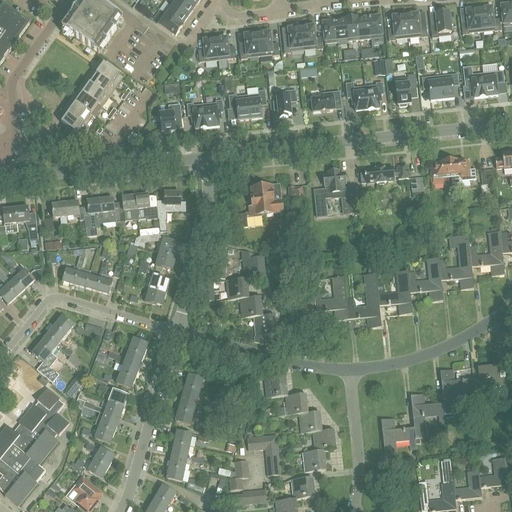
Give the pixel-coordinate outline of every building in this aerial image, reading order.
[(111,38),(117,30),(122,22),(123,21),(122,21),(117,18),(117,17),(116,17),(111,13),(112,13),(110,12),(110,13),(105,9),(106,9),(105,8),(104,8),(100,5),(99,4),(98,4),(94,1),(92,0),(93,0),(92,0),(84,0),(77,10),(77,9),(72,16),(73,16),(64,29),(63,29),(63,30),(64,31),(64,30),(69,34),(70,35),(75,38),(76,39),(77,40),(78,38),(82,41),(81,42),(80,42),(81,43),(82,43),(87,46),(86,47),(87,47),(88,47),(92,51),(93,52),(93,51),(98,55),(99,55),(100,54),(99,54),(100,54),(110,39),(111,39),(111,38)] [(188,18),(195,9),(182,0),(174,0),(170,6),(188,18)] [(182,0),(195,9),(201,0),(182,0)] [(3,5),(0,9),(0,66),(30,24),(3,5)] [(182,27),(188,18),(170,6),(164,15),(182,27)] [(504,29),(511,27),(511,6),(501,7),(504,29)] [(479,10),(482,34),(495,32),(495,33),(501,33),(500,20),(494,21),(492,9),(479,10)] [(482,34),(479,10),(467,12),(468,24),(462,25),(463,37),(469,36),(469,35),(482,34)] [(437,27),(431,28),(432,40),(439,39),(452,37),(451,26),(453,26),(452,19),(450,19),(449,11),(442,12),(442,14),(436,15),(437,27)] [(183,28),(182,27),(164,15),(157,24),(176,38),(183,28)] [(418,15),(406,17),(408,40),(421,39),(421,40),(428,39),(426,26),(420,27),(418,15)] [(408,40),(406,17),(393,18),(394,30),(388,31),(389,43),(396,42),(396,41),(408,40)] [(369,19),(371,41),(383,39),(381,18),(369,19)] [(348,43),(360,42),(357,19),(346,21),(348,43)] [(358,19),(357,19),(360,42),(371,41),(369,19),(358,20),(358,19)] [(346,22),(335,23),(337,44),(338,44),(337,41),(348,40),(348,43),(346,21),(346,22)] [(325,46),(337,44),(335,23),(323,24),(325,46)] [(301,29),(303,49),(316,48),(316,52),(323,51),(322,39),(315,39),(314,27),(301,29)] [(291,51),(303,49),(301,29),(288,30),(290,42),(283,43),(285,55),(291,54),(291,51)] [(257,35),(260,58),(273,57),(273,58),(279,57),(278,45),(272,46),(270,33),(257,35)] [(257,35),(245,36),(246,48),(240,49),(241,61),(248,61),(248,60),(260,58),(257,35)] [(215,40),(218,62),(236,60),(235,48),(228,49),(227,39),(215,40)] [(200,64),(218,62),(215,40),(204,42),(205,51),(198,52),(200,64)] [(97,75),(116,89),(123,79),(104,65),(104,66),(97,75)] [(483,75),(486,99),(498,97),(497,85),(505,85),(503,73),(483,75)] [(486,99),(483,75),(472,76),(472,74),(465,75),(467,87),(470,86),(471,93),(473,93),(474,100),(486,99)] [(109,99),(116,89),(97,75),(90,85),(109,99)] [(410,91),(417,90),(415,76),(408,77),(408,79),(395,81),(398,107),(400,107),(400,109),(407,108),(407,106),(412,105),(411,101),(410,91)] [(440,78),(442,102),(454,100),(453,88),(459,88),(458,76),(440,78)] [(442,102),(440,78),(422,80),(423,92),(429,91),(431,103),(442,102)] [(356,113),(368,112),(365,88),(354,89),(353,84),(346,85),(347,100),(354,99),(356,113)] [(376,87),(365,88),(368,112),(380,111),(379,103),(381,103),(380,96),(384,96),(383,84),(376,85),(376,87)] [(90,85),(83,95),(98,106),(102,109),(109,99),(90,85)] [(180,85),(164,86),(165,96),(181,95),(180,85)] [(248,97),(250,121),(262,120),(261,108),(267,107),(265,92),(258,93),(259,96),(248,97)] [(278,112),(279,120),(288,119),(288,117),(292,116),(290,104),(297,104),(296,92),(276,94),(277,103),(273,103),(274,112),(278,112)] [(334,106),(341,105),(340,93),(323,95),(324,100),(312,101),(313,114),(335,112),(334,106)] [(98,106),(83,95),(76,105),(91,116),(93,117),(95,118),(102,109),(98,106)] [(250,121),(248,97),(237,98),(236,96),(229,97),(230,111),(237,110),(238,122),(250,121)] [(216,105),(205,106),(208,130),(219,128),(219,121),(221,121),(220,114),(224,114),(223,102),(216,103),(216,105)] [(76,105),(69,114),(84,125),(86,127),(93,117),(91,116),(76,105)] [(196,131),(208,130),(205,106),(194,107),(194,105),(187,106),(188,118),(192,117),(193,124),(195,124),(196,131)] [(162,134),(176,133),(175,121),(182,120),(180,106),(169,107),(169,114),(160,115),(162,134)] [(77,135),(84,125),(69,114),(62,124),(77,135)] [(510,187),(511,186),(511,154),(503,156),(503,159),(496,160),(497,170),(504,169),(504,171),(511,170),(511,178),(509,179),(510,187)] [(450,162),(451,178),(452,185),(461,184),(461,182),(476,180),(475,169),(470,170),(469,162),(459,163),(459,161),(450,162)] [(448,178),(451,178),(450,162),(440,163),(441,165),(431,166),(433,187),(444,186),(444,182),(449,182),(448,178)] [(394,178),(398,177),(398,181),(408,180),(408,176),(407,170),(407,167),(397,168),(397,172),(393,172),(393,168),(388,169),(387,168),(371,170),(372,171),(364,171),(365,175),(360,176),(361,185),(377,183),(377,184),(386,183),(386,182),(394,181),(394,178)] [(488,187),(487,182),(486,172),(479,173),(481,187),(488,187)] [(324,180),(323,180),(323,185),(325,185),(325,190),(314,192),(317,219),(328,218),(326,200),(332,199),(332,200),(347,199),(348,216),(359,215),(357,202),(356,188),(346,190),(344,190),(344,185),(345,185),(345,183),(346,183),(345,178),(344,178),(344,175),(339,176),(338,173),(329,174),(329,177),(324,178),(324,180)] [(262,228),(261,218),(262,216),(274,215),(274,214),(281,213),(278,187),(250,190),(252,208),(248,208),(249,215),(237,217),(239,231),(262,228)] [(290,201),(308,199),(306,188),(288,190),(290,201)] [(181,213),(185,213),(185,203),(179,203),(179,194),(163,194),(163,207),(179,207),(179,211),(181,211),(181,213)] [(151,221),(151,216),(150,209),(148,209),(147,195),(134,197),(136,222),(146,221),(146,222),(151,221)] [(136,222),(134,197),(121,198),(122,212),(123,215),(118,215),(119,223),(119,224),(136,222)] [(118,215),(114,216),(112,199),(98,200),(101,222),(114,221),(114,223),(119,223),(118,215)] [(82,208),(83,220),(84,228),(85,238),(97,237),(96,229),(101,228),(101,222),(98,200),(86,202),(86,208),(82,208)] [(64,204),(65,219),(78,217),(77,203),(64,204)] [(66,229),(65,219),(64,204),(51,206),(52,220),(59,219),(60,230),(66,229)] [(511,208),(509,209),(510,218),(511,217),(511,244),(508,244),(507,235),(500,235),(502,255),(511,254),(511,208)] [(16,225),(29,223),(28,229),(30,249),(35,248),(35,246),(37,246),(35,223),(33,216),(28,216),(27,209),(15,210),(16,225)] [(16,225),(15,210),(2,212),(4,226),(16,225)] [(475,248),(469,249),(471,269),(491,267),(492,278),(504,277),(502,255),(500,235),(500,234),(498,234),(498,230),(491,231),(491,235),(489,235),(491,257),(476,258),(475,248)] [(469,249),(469,248),(468,237),(449,239),(450,249),(458,249),(460,270),(445,272),(444,261),(438,262),(441,282),(461,280),(462,291),(473,290),(471,269),(469,249)] [(159,254),(175,259),(179,246),(173,244),(173,243),(163,240),(159,254)] [(45,244),(45,252),(62,250),(61,242),(45,244)] [(257,257),(241,252),(242,261),(244,261),(245,281),(246,280),(265,279),(263,259),(257,259),(257,257)] [(49,265),(56,265),(55,254),(48,255),(49,265)] [(171,271),(175,259),(159,254),(155,268),(165,271),(166,269),(171,271)] [(8,257),(0,258),(10,270),(16,266),(8,257)] [(414,274),(407,274),(410,295),(430,293),(431,303),(443,302),(441,282),(438,262),(438,259),(427,260),(430,282),(415,283),(414,274)] [(80,270),(82,264),(77,263),(76,269),(73,268),(72,272),(65,270),(61,283),(73,286),(77,274),(78,270),(80,270)] [(138,273),(145,275),(148,265),(141,263),(138,273)] [(113,278),(119,280),(122,270),(116,268),(113,278)] [(9,272),(14,277),(17,274),(13,269),(9,272)] [(78,270),(77,274),(73,286),(85,290),(89,277),(90,273),(82,271),(80,270),(78,270)] [(100,280),(97,293),(108,296),(112,279),(104,277),(105,271),(100,270),(99,276),(101,276),(100,280)] [(15,279),(25,289),(34,282),(24,271),(15,279)] [(6,287),(10,284),(0,272),(0,280),(5,286),(6,287)] [(383,287),(376,288),(379,307),(399,306),(400,316),(412,315),(410,295),(407,274),(407,272),(397,273),(399,295),(384,296),(383,287)] [(206,273),(204,281),(211,283),(213,275),(206,273)] [(346,301),(348,321),(369,319),(370,330),(381,329),(379,307),(376,288),(375,275),(365,276),(368,308),(353,310),(352,300),(346,301)] [(152,276),(148,290),(165,294),(168,282),(162,280),(163,279),(152,276)] [(85,290),(97,293),(100,280),(89,277),(85,290)] [(337,323),(348,321),(346,301),(344,278),(333,279),(335,301),(321,303),(320,293),(313,293),(313,301),(315,314),(336,312),(337,323)] [(16,298),(25,289),(15,279),(10,284),(6,287),(16,298)] [(229,302),(241,300),(248,300),(246,280),(245,281),(227,282),(229,302)] [(115,292),(121,294),(124,284),(118,282),(115,292)] [(0,298),(7,306),(16,298),(6,287),(0,292),(0,298)] [(161,307),(165,294),(148,290),(144,304),(155,307),(155,305),(161,307)] [(243,320),(255,319),(262,318),(260,299),(248,300),(241,300),(243,320)] [(54,327),(65,336),(73,327),(61,317),(54,327)] [(241,340),(262,346),(268,345),(268,337),(276,336),(274,317),(262,318),(255,319),(257,338),(254,338),(254,343),(241,339),(241,340)] [(84,331),(83,331),(81,335),(88,337),(92,327),(86,325),(84,331)] [(54,327),(46,336),(58,346),(59,345),(65,336),(54,327)] [(92,327),(88,337),(95,339),(98,329),(92,327)] [(103,341),(108,343),(112,333),(106,331),(103,341)] [(59,345),(58,346),(46,336),(39,345),(51,355),(55,350),(58,352),(60,350),(65,354),(68,350),(63,346),(62,347),(59,345)] [(128,351),(142,356),(147,345),(133,340),(128,351)] [(56,359),(51,355),(39,345),(31,355),(42,364),(37,371),(53,384),(59,376),(50,369),(57,360),(56,359)] [(138,368),(142,356),(128,351),(124,362),(138,368)] [(97,357),(95,363),(103,366),(105,359),(97,357)] [(120,374),(134,379),(138,368),(124,362),(120,361),(119,363),(118,366),(122,367),(120,374)] [(477,383),(474,383),(476,401),(476,403),(485,402),(484,390),(500,388),(501,397),(507,397),(504,367),(478,369),(479,384),(477,384),(477,383)] [(445,416),(456,415),(453,393),(466,392),(467,404),(468,414),(477,413),(476,403),(476,401),(474,383),(473,380),(453,382),(452,372),(440,373),(444,405),(445,416)] [(129,390),(134,379),(120,374),(115,385),(129,390)] [(70,386),(77,391),(85,382),(78,376),(70,386)] [(188,376),(185,388),(199,392),(202,380),(188,376)] [(42,378),(39,382),(45,387),(49,383),(42,378)] [(268,399),(287,397),(285,378),(266,380),(268,399)] [(196,404),(199,392),(185,388),(182,400),(196,404)] [(19,425),(20,426),(16,431),(18,432),(17,434),(8,427),(0,436),(0,474),(3,477),(0,480),(0,489),(2,491),(1,492),(7,497),(5,499),(18,509),(38,484),(36,483),(46,472),(39,466),(59,442),(55,439),(57,436),(59,438),(69,425),(57,415),(65,406),(59,401),(60,400),(47,390),(37,403),(38,404),(35,407),(34,406),(19,425)] [(113,391),(108,403),(122,409),(127,397),(113,391)] [(300,416),(308,415),(306,396),(287,397),(288,409),(276,410),(277,418),(300,416)] [(446,428),(445,416),(444,405),(423,407),(422,396),(411,398),(414,429),(415,441),(416,446),(420,446),(420,440),(426,440),(424,417),(438,416),(440,428),(446,428)] [(179,411),(192,415),(196,404),(182,400),(179,411)] [(118,421),(122,409),(108,403),(105,411),(103,416),(118,421)] [(192,415),(179,411),(175,423),(189,427),(192,415)] [(302,435),(314,434),(322,433),(320,414),(308,415),(300,416),(302,435)] [(113,433),(118,421),(103,416),(99,428),(113,433)] [(385,465),(396,464),(394,442),(408,440),(410,452),(416,452),(416,446),(415,441),(414,429),(393,431),(392,420),(381,422),(385,465)] [(109,446),(113,433),(99,428),(94,440),(109,446)] [(174,444),(189,447),(191,436),(176,432),(174,444)] [(334,432),(329,432),(322,433),(314,434),(316,453),(324,452),(336,451),(334,432)] [(276,437),(258,439),(259,451),(265,451),(264,444),(276,443),(276,437)] [(265,451),(265,456),(278,454),(276,443),(264,444),(265,451)] [(186,459),(189,447),(174,444),(171,456),(186,459)] [(227,446),(225,453),(232,454),(234,447),(227,446)] [(95,461),(109,469),(115,458),(102,450),(95,461)] [(324,452),(316,453),(305,454),(307,474),(326,472),(324,452)] [(171,456),(169,468),(184,471),(186,459),(171,456)] [(479,480),(480,490),(489,489),(507,488),(505,460),(494,461),(496,479),(479,480)] [(74,469),(79,472),(82,474),(84,470),(82,469),(85,464),(79,461),(76,465),(73,464),(71,467),(74,469)] [(109,469),(95,461),(89,473),(102,480),(109,469)] [(451,462),(441,463),(441,470),(451,469),(451,462)] [(181,483),(184,471),(169,468),(166,480),(181,483)] [(230,478),(231,473),(219,470),(218,476),(230,478)] [(481,499),(480,490),(479,480),(478,473),(469,473),(471,491),(454,493),(455,502),(458,501),(481,499)] [(293,481),(295,501),(314,499),(312,479),(293,481)] [(82,480),(75,488),(72,491),(79,497),(73,504),(83,511),(89,511),(99,501),(97,500),(101,496),(82,480)] [(190,480),(187,490),(203,497),(205,489),(196,487),(197,482),(190,480)] [(221,481),(214,501),(221,503),(228,483),(221,481)] [(55,485),(52,490),(58,494),(61,490),(55,485)] [(452,511),(456,511),(455,502),(454,493),(453,485),(443,486),(445,503),(428,505),(428,511),(452,511)] [(175,494),(163,487),(156,497),(169,505),(175,494)] [(57,497),(50,491),(46,495),(54,501),(57,497)] [(185,505),(187,503),(197,508),(200,502),(184,495),(180,502),(185,505)] [(157,511),(164,511),(169,505),(156,497),(150,508),(157,511)] [(276,503),(277,511),(296,511),(295,501),(276,503)]
